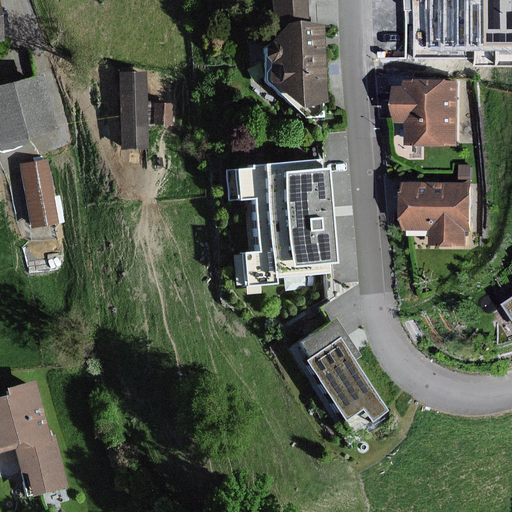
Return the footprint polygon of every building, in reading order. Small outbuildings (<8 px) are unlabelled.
[(328,103),(324,24),(310,23),(309,0),(273,0),(275,39),(264,52),(266,83),(306,119),(324,118),(323,103),(328,103)] [(511,0),(413,0),(414,48),(511,47),(511,0)] [(147,102),(147,72),(120,73),(122,150),(149,150),(148,124),(154,124),(171,126),(173,105),(153,103),(153,102),(147,102)] [(0,86),(0,153),(0,154),(0,153),(0,145),(57,132),(43,75),(0,86)] [(459,81),(405,81),(405,87),(395,87),(394,124),(404,124),(404,146),(458,147),(459,81)] [(48,159),(20,165),(33,228),(60,223),(48,159)] [(332,274),(323,159),(254,165),(254,169),(238,170),(240,201),(256,199),(260,251),(245,252),(248,289),(280,286),(280,278),(332,274)] [(471,165),(459,165),(459,182),(471,182),(471,165)] [(470,232),(471,184),(403,183),(402,231),(429,232),(429,246),(466,246),(466,232),(470,232)] [(488,320),(479,317),(477,324),(486,327),(488,320)] [(362,356),(337,319),(300,343),(311,358),(307,361),(346,420),(364,409),(373,423),(389,412),(356,360),(362,356)] [(9,395),(0,397),(0,454),(1,453),(15,450),(27,498),(68,487),(55,436),(51,437),(37,381),(7,388),(9,395)]
